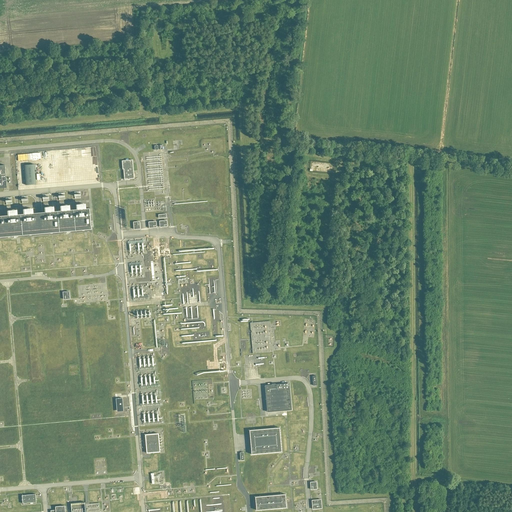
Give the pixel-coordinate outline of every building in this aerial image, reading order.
[(133,160),(122,161),(123,169),(124,179),(128,179),(130,179),(134,178),(133,160)] [(37,165),(27,166),(28,187),(38,186),(37,165)] [(0,215),(0,237),(92,229),(90,208),(86,208),(77,209),(70,210),(61,211),(55,211),(45,212),(34,213),(23,214),(18,214),(8,215),(0,215)] [(273,342),(272,322),(255,323),(256,329),(258,329),(258,333),(255,333),(256,336),(261,335),(261,339),(270,339),(270,342),(273,342)] [(143,388),(158,387),(157,373),(141,374),(143,388)] [(197,400),(210,399),(209,383),(196,384),(197,400)] [(265,385),(267,412),(292,410),(289,383),(276,384),(275,383),(272,384),(272,385),(265,385)] [(249,430),(252,454),(282,452),(280,428),(249,430)] [(159,433),(145,434),(147,453),(160,452),(159,433)] [(36,494),(22,495),(22,503),(36,502),(36,494)] [(285,494),(255,497),(256,510),(287,508),(285,494)] [(321,499),(312,500),(312,509),(322,509),(321,499)]
